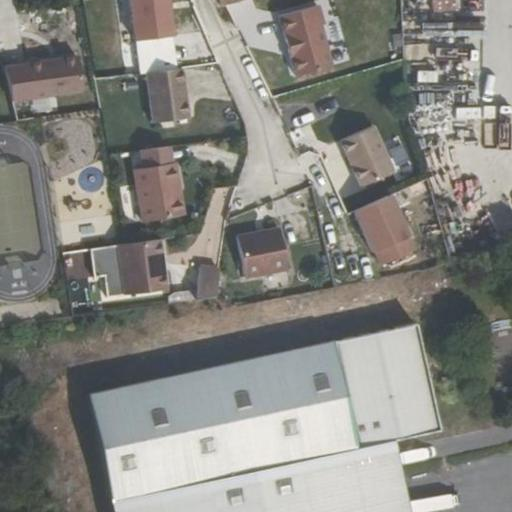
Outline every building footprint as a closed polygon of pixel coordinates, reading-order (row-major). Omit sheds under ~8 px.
[(81,0),(54,0),(58,35),(85,33),(81,0)] [(129,0),(131,38),(172,37),(170,0),(129,0)] [(319,4),(280,15),(298,74),(333,64),(321,24),(324,23),(319,4)] [(71,47),(27,53),(30,89),(75,84),(71,47)] [(193,109),(184,63),(149,70),(158,116),(193,109)] [(401,170),(378,125),(347,141),(369,186),(401,170)] [(163,140),(141,145),(144,162),(135,163),(143,213),(184,206),(176,156),(166,158),(163,140)] [(231,189),(214,185),(201,237),(219,241),(231,189)] [(354,210),(377,267),(416,251),(393,194),(354,210)] [(170,273),(155,228),(115,242),(130,287),(170,273)] [(242,277),(287,274),(284,229),(239,231),(242,277)] [(218,299),(221,266),(199,264),(196,297),(218,299)] [(417,309),(94,380),(122,511),(416,511),(405,457),(398,426),(442,415),(417,309)]
